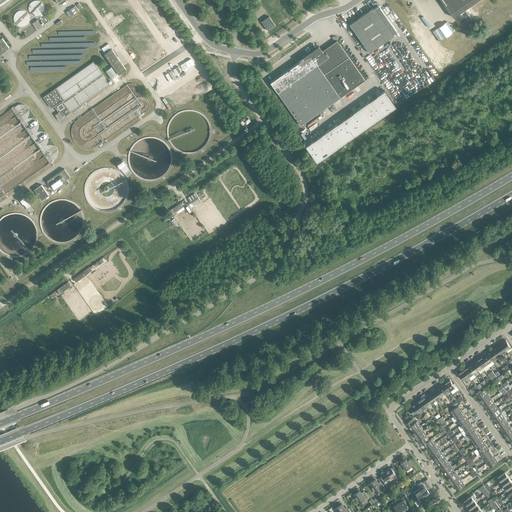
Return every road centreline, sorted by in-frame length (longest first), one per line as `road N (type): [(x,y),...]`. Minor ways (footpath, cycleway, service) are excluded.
road 1 (trunk): [(511,176),(265,308),(0,424)]
road 2 (trunk): [(0,442),(255,332),(511,196)]
road 3 (unclassified): [(0,416),(105,368),(242,287),(274,259),(305,189),(262,121)]
road 4 (unclassified): [(262,121),(0,308)]
road 5 (unclassified): [(234,52),(267,51),(360,0)]
